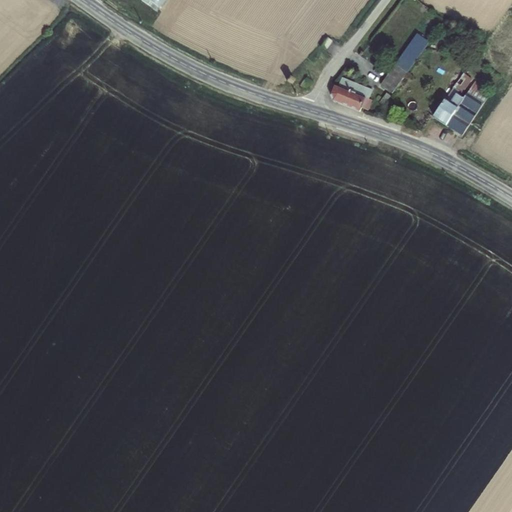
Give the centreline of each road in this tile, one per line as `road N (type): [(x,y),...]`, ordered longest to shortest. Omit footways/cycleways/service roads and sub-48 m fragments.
road 1 (tertiary): [(309,110),(189,67),(81,0)]
road 2 (tertiary): [(511,198),(432,153),(309,110)]
road 3 (unclassified): [(309,110),(385,0)]
